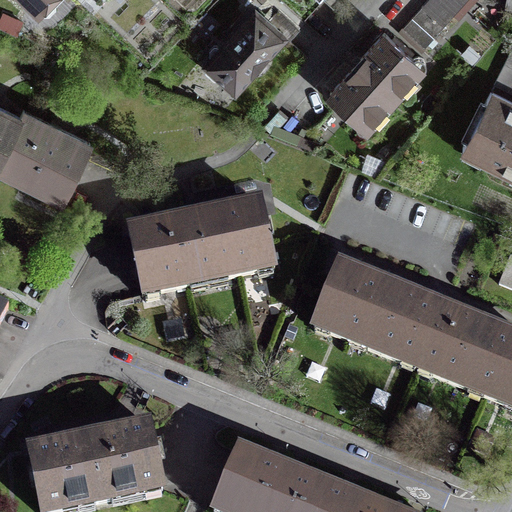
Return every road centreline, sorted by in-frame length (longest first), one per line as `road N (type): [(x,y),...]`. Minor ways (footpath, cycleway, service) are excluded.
road 1 (residential): [(480,511),(100,360),(56,366),(0,426)]
road 2 (residential): [(377,0),(259,129)]
